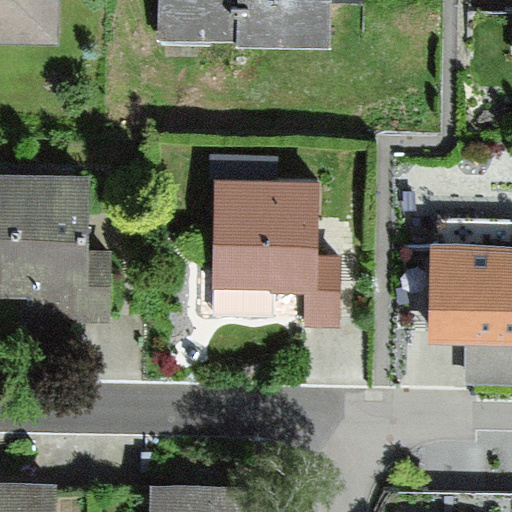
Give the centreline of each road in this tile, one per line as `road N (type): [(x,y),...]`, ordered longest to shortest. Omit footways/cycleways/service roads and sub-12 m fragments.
road 1 (residential): [(343,412),(0,405)]
road 2 (residential): [(511,416),(343,412)]
